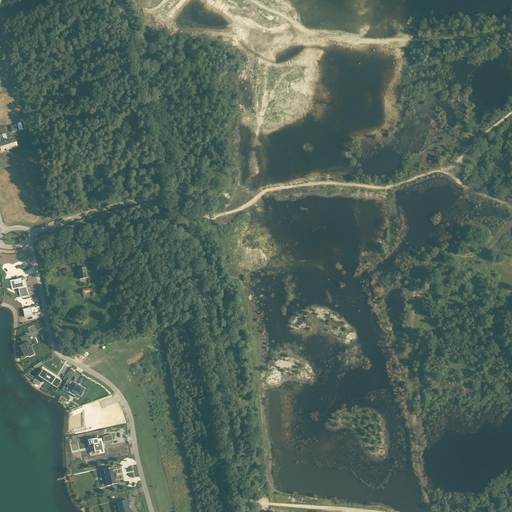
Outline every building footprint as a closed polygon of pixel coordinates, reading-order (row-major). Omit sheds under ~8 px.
[(0,118),(3,117),(3,118),(12,115),(11,111),(2,114),(1,109),(4,108),(2,104),(0,104),(0,118)] [(14,124),(6,126),(8,132),(24,127),(22,121),(18,122),(18,121),(13,123),(14,124)] [(12,139),(6,140),(0,142),(0,145),(0,147),(1,147),(2,151),(6,150),(6,151),(11,149),(10,149),(15,147),(12,139)] [(19,199),(15,200),(15,201),(16,202),(16,203),(16,204),(17,204),(18,210),(17,210),(18,211),(22,209),(23,211),(22,211),(22,212),(23,212),(27,210),(28,210),(27,210),(27,208),(33,206),(32,206),(32,205),(31,200),(30,198),(30,199),(30,198),(30,197),(30,196),(29,196),(29,194),(29,193),(21,195),(21,196),(22,196),(22,198),(19,199)] [(79,279),(88,278),(86,267),(77,268),(79,279)] [(28,297),(29,297),(29,293),(28,293),(25,280),(21,281),(20,279),(14,281),(14,280),(10,281),(10,282),(11,282),(12,289),(20,287),(23,297),(28,296),(28,297)] [(90,294),(93,293),(92,288),(89,288),(82,290),(83,293),(83,297),(90,296),(90,294)] [(32,349),(31,347),(32,347),(27,335),(28,335),(28,334),(20,338),(21,338),(24,344),(20,345),(17,347),(19,351),(21,350),(22,350),(24,356),(24,357),(30,354),(30,356),(34,354),(32,350),(32,349)] [(42,371),(40,375),(42,376),(53,383),(57,376),(44,368),(42,371)] [(70,390),(68,392),(75,396),(76,394),(81,396),(81,395),(82,395),(84,392),(83,392),(85,388),(74,382),(73,384),(70,382),(67,388),(70,390)] [(95,452),(99,451),(100,453),(99,453),(104,452),(101,439),(101,438),(98,439),(97,438),(88,440),(90,440),(91,445),(93,444),(95,452),(94,452),(95,452)] [(107,484),(107,486),(117,484),(116,477),(116,474),(115,474),(114,467),(103,469),(104,471),(100,472),(101,476),(105,476),(106,480),(102,480),(103,485),(107,484)] [(130,511),(127,499),(116,502),(117,506),(114,507),(115,511),(119,511),(118,511),(130,511)]
